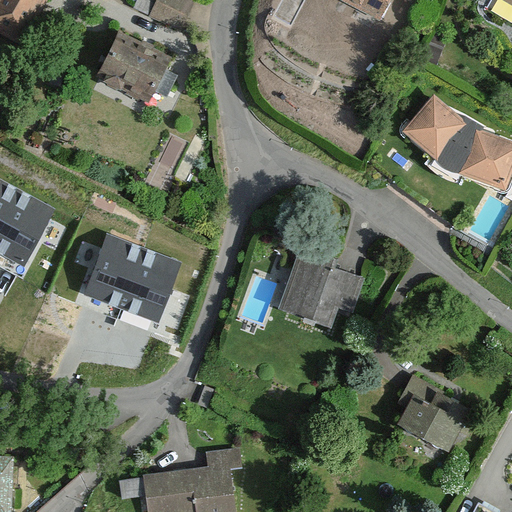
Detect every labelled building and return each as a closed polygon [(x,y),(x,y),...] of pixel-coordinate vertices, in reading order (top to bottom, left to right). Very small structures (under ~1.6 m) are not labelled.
[(45,0),(0,0),(0,31),(21,43),(45,0)] [(188,0),(156,0),(150,14),(177,26),(188,0)] [(391,0),(350,0),(382,17),(391,0)] [(164,55),(112,30),(91,74),(143,99),(164,55)] [(467,119),(434,89),(402,125),(435,155),(467,119)] [(368,125),(341,125),(341,148),(368,148),(368,125)] [(511,164),(511,138),(475,125),(458,169),(504,186),(511,164)] [(54,210),(0,182),(0,253),(24,266),(54,210)] [(180,264),(107,236),(84,294),(157,323),(180,264)] [(329,254),(299,244),(279,305),(331,321),(337,304),(350,308),(361,273),(327,262),(329,254)] [(429,398),(411,389),(395,419),(447,448),(471,405),(436,385),(429,398)] [(209,462),(142,470),(147,511),(159,511),(195,508),(195,511),(235,511),(231,465),(245,464),(243,444),(207,448),(209,462)] [(18,453),(0,452),(0,504),(17,505),(18,453)]
